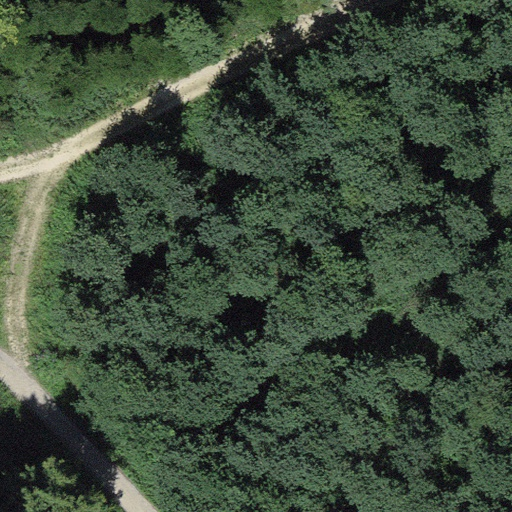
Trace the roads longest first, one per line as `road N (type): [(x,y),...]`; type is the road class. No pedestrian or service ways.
road 1 (track): [(0,160),(51,149),(354,0)]
road 2 (track): [(138,511),(0,369)]
